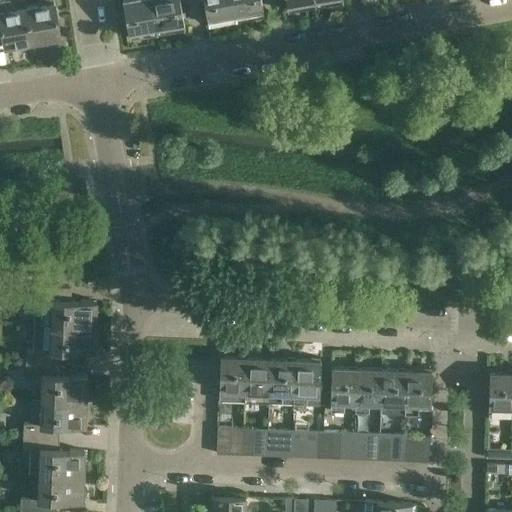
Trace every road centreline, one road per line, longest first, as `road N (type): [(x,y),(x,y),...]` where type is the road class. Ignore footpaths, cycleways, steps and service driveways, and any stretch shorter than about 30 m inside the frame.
road 1 (residential): [(511,8),(96,80)]
road 2 (residential): [(136,300),(511,321)]
road 3 (residential): [(128,461),(430,475)]
road 4 (residential): [(136,300),(96,80)]
road 5 (residential): [(128,461),(136,300)]
